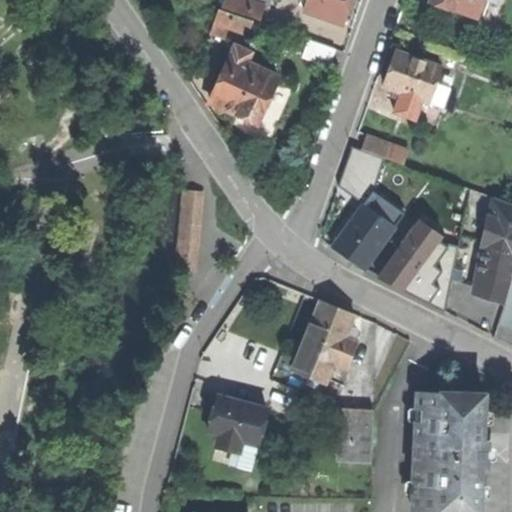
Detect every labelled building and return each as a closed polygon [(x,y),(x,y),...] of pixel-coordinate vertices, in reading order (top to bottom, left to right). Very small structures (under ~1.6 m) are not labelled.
[(224,0),(222,6),(260,19),(264,8),(266,9),(269,0),(224,0)] [(306,0),(303,9),(342,22),(349,0),(306,0)] [(431,0),(431,1),(476,18),(482,0),(488,0),(496,3),(496,0),(431,0)] [(246,33),(251,19),(219,7),(214,22),(246,33)] [(303,56),(327,65),(334,47),(309,38),(303,56)] [(251,53),(233,46),(228,58),(230,59),(221,81),(212,103),(259,123),(278,78),(246,65),(251,53)] [(414,97),(429,102),(436,82),(441,67),(397,51),(390,71),(385,87),(401,92),(414,97)] [(436,82),(429,102),(444,107),(450,87),(436,82)] [(412,103),(414,97),(401,92),(399,99),(412,103)] [(367,136),(362,150),(385,158),(402,164),(407,150),(367,136)] [(338,186),(364,205),(373,191),(385,158),(362,150),(352,146),(338,186)] [(373,191),(364,205),(395,226),(404,214),(373,191)] [(488,296),(507,303),(511,288),(511,204),(494,197),(475,291),(488,296)] [(395,226),(364,205),(332,247),(347,257),(365,270),(396,227),(395,226)] [(416,224),(378,277),(398,288),(445,312),(459,246),(442,243),(416,224)] [(502,323),(511,326),(511,288),(507,303),(502,323)] [(325,379),(331,363),(337,365),(347,369),(358,342),(346,337),(349,330),(355,315),(320,301),(294,366),(308,372),(325,379)] [(331,381),(337,365),(331,363),(325,379),(331,381)] [(305,377),(308,372),(294,366),(292,371),(305,377)] [(413,511),(481,511),(483,468),(486,469),(487,454),(487,442),(484,442),(486,396),(419,393),(413,511)] [(217,407),(215,412),(219,414),(224,396),(220,395),(217,407)] [(252,470),(269,408),(224,396),(219,414),(215,412),(210,432),(220,435),(213,459),(252,470)] [(341,461),(373,462),(376,413),(344,411),(341,461)]
